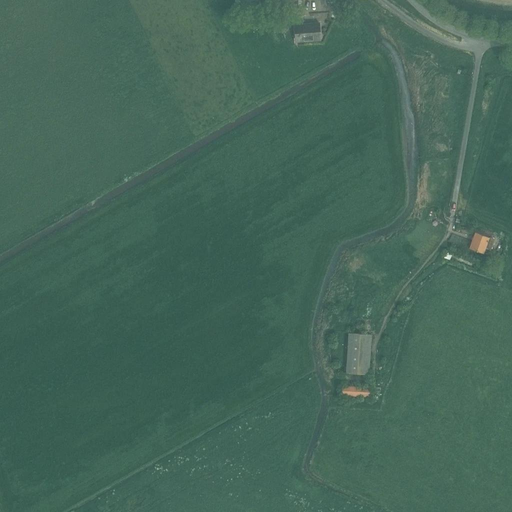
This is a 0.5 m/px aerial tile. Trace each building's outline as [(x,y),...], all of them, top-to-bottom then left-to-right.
[(283,6),(282,0),(234,0),(235,9),(283,6)] [(296,42),(320,40),(319,23),(294,25),(296,42)] [(491,250),(495,240),(476,232),(469,249),(484,255),(487,248),(491,250)] [(369,375),(372,335),(349,334),(347,373),(369,375)] [(371,397),(372,388),(343,386),(342,396),(371,397)]
